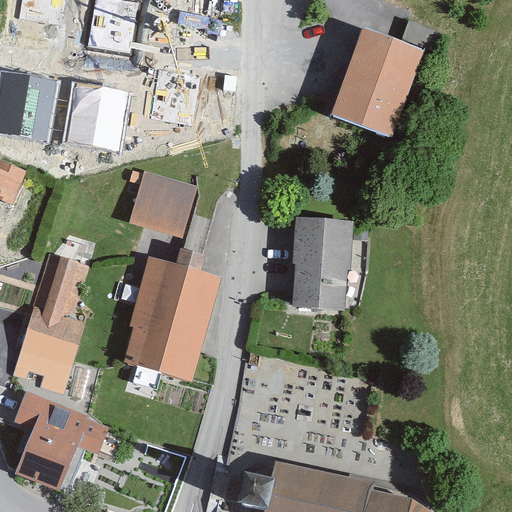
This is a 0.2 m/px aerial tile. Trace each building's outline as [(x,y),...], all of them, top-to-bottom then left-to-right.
[(64,0),(22,0),(20,19),(61,25),(64,0)] [(139,3),(117,0),(95,0),(88,48),(131,54),(139,3)] [(361,45),(329,118),(382,141),(414,67),(361,45)] [(200,78),(159,71),(151,118),(192,125),(200,78)] [(55,83),(6,75),(0,106),(0,130),(45,139),(55,83)] [(127,96),(78,87),(68,142),(117,151),(127,96)] [(139,177),(128,221),(177,234),(189,190),(139,177)] [(294,225),(286,309),(341,314),(349,230),(294,225)] [(48,264),(16,370),(57,382),(89,276),(48,264)] [(211,284),(150,269),(127,362),(188,377),(211,284)] [(87,417),(26,394),(16,420),(36,427),(19,472),(60,488),(76,443),(97,451),(106,429),(85,421),(87,417)] [(371,481),(276,459),(271,480),(246,474),(240,507),(264,511),(263,511),(437,511),(414,496),(369,487),(371,481)]
